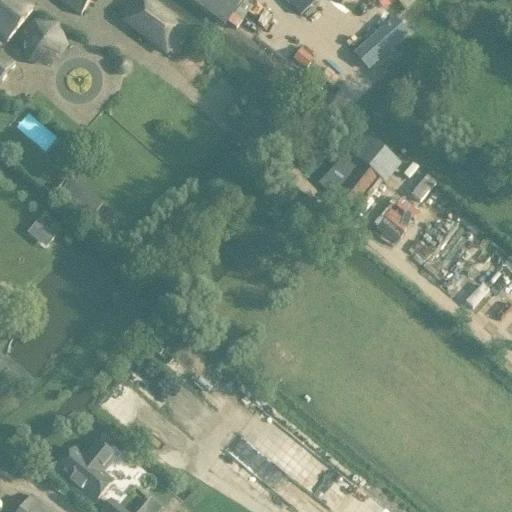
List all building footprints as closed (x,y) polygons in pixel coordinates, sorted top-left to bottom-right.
[(0,0),(0,40),(7,46),(32,15),(13,0),(0,0)] [(57,0),(82,17),(94,0),(57,0)] [(120,24),(167,59),(169,55),(174,59),(193,34),(190,32),(191,30),(150,0),(131,0),(119,17),(123,21),(120,24)] [(225,0),(211,18),(224,28),(245,0),(225,0)] [(285,0),(302,17),(321,0),(285,0)] [(394,19),(353,56),(369,74),(410,37),(394,19)] [(17,42),(27,65),(52,69),(68,49),(58,25),(33,21),(17,42)] [(0,85),(15,68),(0,55),(0,85)] [(366,138),(326,186),(337,195),(367,221),(392,192),(385,186),(401,168),(366,138)] [(70,182),(58,197),(75,211),(90,222),(102,207),(87,196),(70,182)] [(55,475),(94,508),(113,485),(101,474),(113,459),(95,444),(82,459),(74,452),(55,475)] [(48,511),(31,497),(19,511),(48,511)] [(101,511),(122,511),(110,502),(101,511)]
